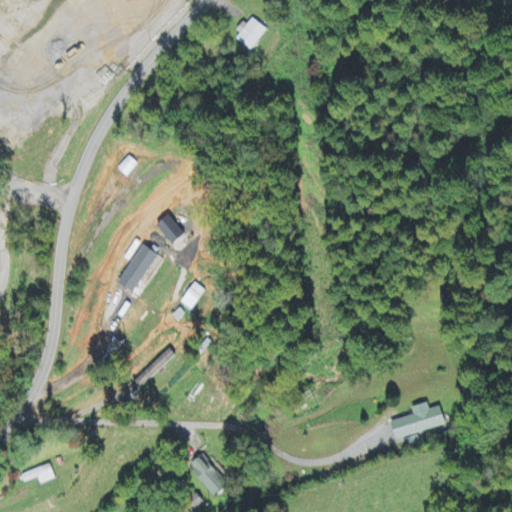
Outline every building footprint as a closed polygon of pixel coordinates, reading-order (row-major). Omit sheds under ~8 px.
[(256,52),(270,30),(252,18),(238,41),(256,52)] [(140,166),(130,157),(119,170),(129,179),(140,166)] [(177,248),(190,236),(172,217),(160,228),(177,248)] [(121,284),(137,295),(163,257),(147,246),(121,284)] [(184,304),(195,312),(210,294),(199,285),(184,304)] [(443,408),(432,411),(431,405),(414,410),(416,417),(393,423),(397,441),(448,427),(443,408)] [(216,498),(230,486),(205,459),(192,471),(216,498)] [(40,479),(42,486),(57,480),(51,465),(23,477),(26,485),(40,479)]
